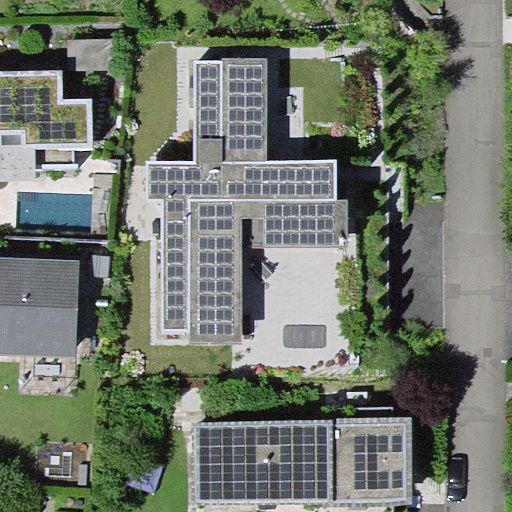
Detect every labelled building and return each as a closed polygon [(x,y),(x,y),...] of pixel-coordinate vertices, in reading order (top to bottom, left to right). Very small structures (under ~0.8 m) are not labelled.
[(67,39),(68,70),(114,68),(113,38),(67,39)] [(222,59),(194,59),(194,160),(146,160),(147,200),(162,200),(162,330),(190,330),(190,343),(243,343),(242,246),(349,246),(349,199),(337,199),(337,159),(268,160),(267,57),(222,57),(222,59)] [(93,150),(93,97),(63,98),(63,69),(0,69),(0,179),(36,179),(36,167),(75,167),(75,150),(93,150)] [(0,353),(76,357),(79,260),(0,256),(0,353)] [(411,416),(192,423),(194,505),(412,501),(411,416)]
